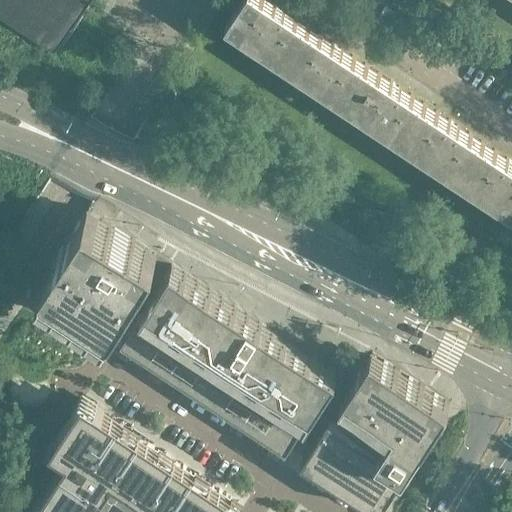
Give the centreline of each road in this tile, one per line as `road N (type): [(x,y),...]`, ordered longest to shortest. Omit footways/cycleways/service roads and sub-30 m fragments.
road 1 (secondary): [(0,136),(510,385)]
road 2 (secondary): [(511,343),(0,97)]
road 3 (residential): [(511,128),(317,0)]
road 4 (residential): [(276,476),(115,370)]
road 5 (tertiary): [(510,385),(437,511)]
